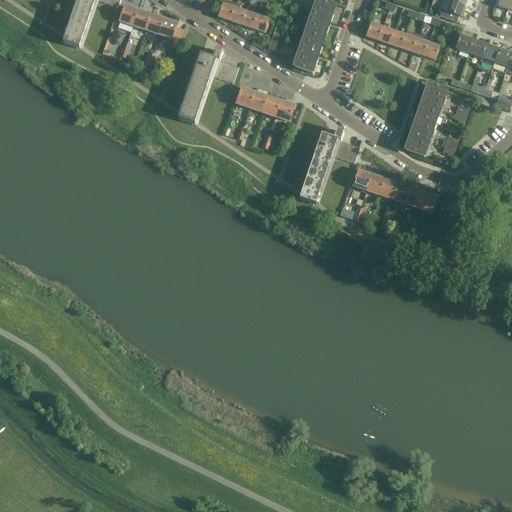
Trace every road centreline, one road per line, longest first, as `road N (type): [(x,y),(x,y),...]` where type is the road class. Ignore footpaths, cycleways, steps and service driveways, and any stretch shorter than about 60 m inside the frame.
road 1 (residential): [(460,181),(424,173),(325,102)]
road 2 (residential): [(325,102),(199,20)]
